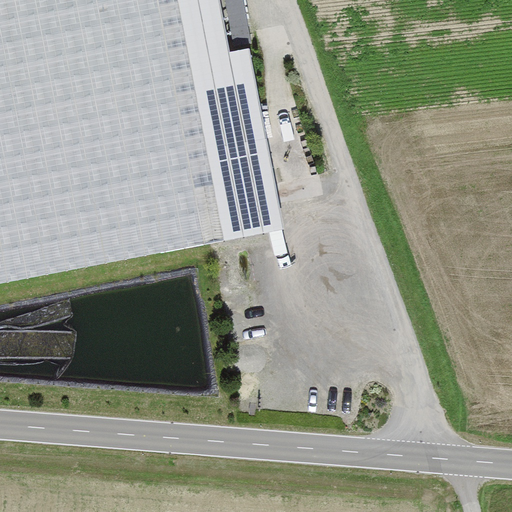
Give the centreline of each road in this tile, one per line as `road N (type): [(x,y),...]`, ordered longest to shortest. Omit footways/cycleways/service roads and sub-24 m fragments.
road 1 (track): [(286,0),(478,511)]
road 2 (tertiary): [(0,425),(511,464)]
